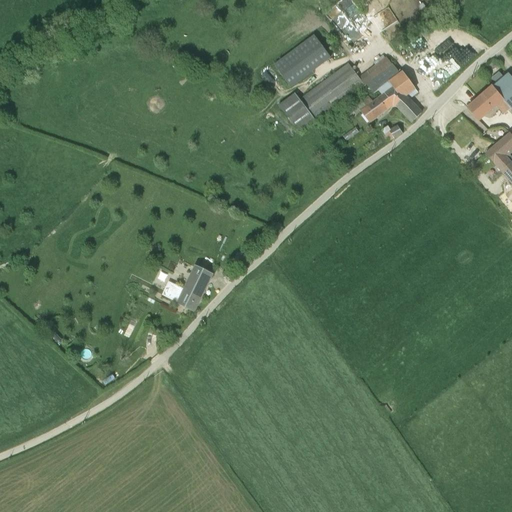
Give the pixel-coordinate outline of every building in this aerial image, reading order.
[(314,37),(274,66),(291,89),(331,59),(329,58),(314,37)] [(406,99),(416,91),(402,72),(399,74),(386,59),(385,59),(383,56),(373,64),(375,66),(358,78),(348,64),(299,100),(295,94),(278,106),(299,134),(364,86),(365,87),(366,86),(372,94),(376,91),(381,97),(384,94),(393,107),(395,108),(412,124),(421,115),(409,102),(406,99)] [(473,105),(483,118),(495,107),(503,116),(510,110),(511,112),(511,80),(507,75),(503,79),(499,74),(491,80),(496,85),(473,105)] [(406,99),(409,102),(418,94),(416,91),(406,99)] [(360,113),(373,103),(366,94),(359,98),(360,99),(353,104),(356,107),(352,110),(349,108),(342,113),(349,122),(357,116),(356,116),(360,113)] [(384,94),(381,97),(373,103),(360,113),(370,125),(393,107),(384,94)] [(388,127),(382,131),(389,143),(402,134),(397,127),(390,130),(388,127)] [(355,128),(343,137),(346,142),(359,133),(355,128)] [(511,137),(510,135),(486,156),(511,186),(511,159),(510,156),(511,154),(511,137)] [(169,283),(162,297),(177,304),(195,313),(213,277),(195,268),(184,290),(169,283)] [(166,279),(170,272),(164,269),(160,277),(166,279)] [(385,405),(381,408),(387,416),(391,413),(385,405)]
